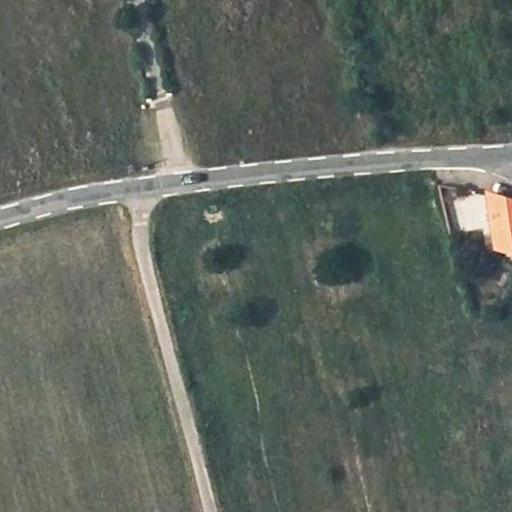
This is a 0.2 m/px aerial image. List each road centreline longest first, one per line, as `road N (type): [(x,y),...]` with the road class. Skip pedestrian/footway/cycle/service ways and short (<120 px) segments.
road 1 (unclassified): [(141,188),(511,152)]
road 2 (residential): [(211,511),(141,250),(141,188)]
road 3 (unknown): [(185,183),(142,0)]
road 4 (unclassified): [(0,219),(141,188)]
